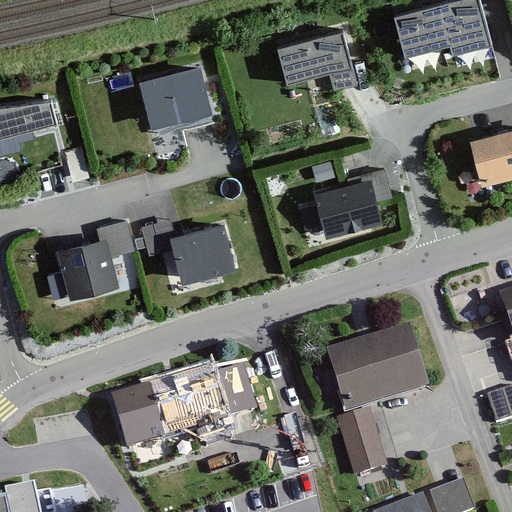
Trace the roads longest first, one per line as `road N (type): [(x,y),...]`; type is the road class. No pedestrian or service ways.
road 1 (residential): [(440,257),(24,388)]
road 2 (residential): [(511,88),(402,122),(440,257)]
road 3 (residential): [(200,166),(0,221)]
